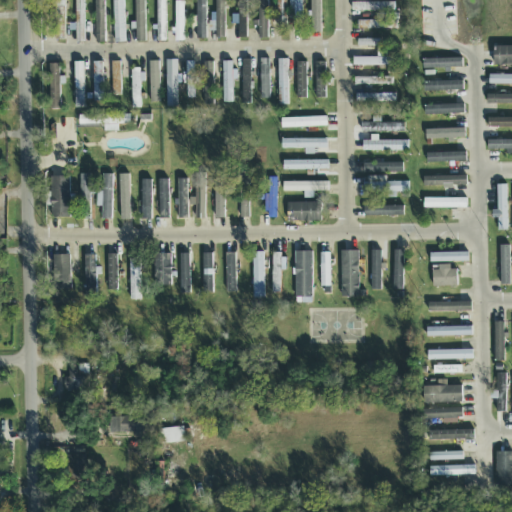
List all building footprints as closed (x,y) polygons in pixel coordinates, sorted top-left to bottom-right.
[(75,0),(75,25),(74,25),(74,43),(84,43),(83,0),(75,0)] [(95,0),(95,43),(105,43),(105,0),(95,0)] [(123,0),(112,0),(114,43),(124,43),(123,0)] [(135,0),(136,42),(146,42),(144,0),(135,0)] [(165,0),(156,0),(158,42),(166,42),(165,0)] [(207,39),(205,0),(196,0),(197,40),(207,39)] [(224,0),(215,0),(216,14),(210,14),(210,32),(216,32),(216,39),(225,39),(224,0)] [(246,0),(239,0),(238,0),(239,39),(248,38),(246,0)] [(259,0),(258,39),(268,40),(268,0),(259,0)] [(302,19),(301,0),(292,0),(293,20),(302,19)] [(321,33),(320,0),(310,0),(311,33),(321,33)] [(175,42),(184,42),(184,2),(175,2),(175,42)] [(351,4),(352,12),(394,12),(394,3),(351,4)] [(47,18),(38,18),(39,33),(47,33),(47,18)] [(397,22),(358,21),(357,30),(397,30),(397,22)] [(511,66),(511,47),(494,48),(494,66),(511,66)] [(354,67),(388,66),(388,58),(354,59),(354,67)] [(270,100),(270,59),(260,60),(261,100),(270,100)] [(462,59),(423,60),(423,69),(463,69),(462,59)] [(242,105),(251,105),(251,60),(243,60),(242,105)] [(288,106),(288,60),(278,60),(278,106),(288,106)] [(178,61),(168,61),(167,107),(177,108),(178,61)] [(75,108),(84,108),(83,62),(74,62),(75,108)] [(92,62),(93,102),(103,102),(102,62),(92,62)] [(120,62),(111,62),(112,95),(121,95),(120,62)] [(159,62),(150,62),(151,103),(160,103),(159,62)] [(195,62),(187,62),(186,99),(194,100),(195,62)] [(214,62),(204,63),(205,103),(215,103),(214,62)] [(232,80),(237,80),(237,70),(233,70),(232,62),(223,63),(223,104),(233,103),(232,80)] [(307,63),(297,63),(296,99),(306,99),(307,63)] [(326,63),(316,63),(315,99),(326,99),(326,63)] [(49,110),(60,110),(59,64),(48,64),(49,110)] [(140,82),(143,82),(143,69),(132,70),(133,109),(141,109),(140,82)] [(511,76),(489,76),(489,85),(511,85),(511,76)] [(392,86),(392,78),(356,78),(356,86),(392,86)] [(463,82),(424,83),(424,92),(463,91),(463,82)] [(395,94),(356,95),(356,103),(395,103),(395,94)] [(511,95),(488,96),(488,105),(511,104),(511,95)] [(464,105),(425,106),(425,116),(464,115),(464,105)] [(130,115),(79,116),(79,125),(104,125),(104,132),(119,131),(118,125),(130,125),(130,115)] [(327,118),(282,119),(282,128),(327,127),(327,118)] [(511,128),(511,118),(488,119),(488,129),(511,128)] [(362,133),(396,133),(397,124),(362,124),(362,133)] [(466,138),(465,130),(426,131),(426,140),(466,138)] [(408,142),(378,141),(379,136),(370,136),(370,142),(363,142),(363,152),(408,152),(408,142)] [(282,140),(282,149),(305,149),(305,155),(315,155),(315,149),(327,149),(327,140),(282,140)] [(511,140),(488,141),(488,151),(507,151),(507,155),(511,154),(511,140)] [(426,154),(427,164),(466,162),(466,153),(426,154)] [(329,170),(328,161),(283,162),(284,171),(329,170)] [(363,164),(363,174),(403,173),(403,163),(363,164)] [(249,173),(241,173),(241,193),(249,193),(249,173)] [(102,220),(111,220),(112,175),(102,174),(102,192),(97,192),(96,207),(102,207),(102,220)] [(89,175),(79,175),(80,220),(90,220),(89,195),(95,194),(95,184),(89,184),(89,175)] [(120,220),(130,220),(129,175),(119,175),(120,220)] [(190,206),(196,206),(196,220),(205,220),(206,175),(196,175),(196,199),(190,199),(190,206)] [(466,176),(423,177),(424,187),(467,187),(466,176)] [(69,177),(49,177),(50,218),(70,217),(69,177)] [(387,183),(386,177),(365,177),(365,194),(409,193),(409,182),(387,183)] [(266,195),(265,218),(276,219),(277,179),(270,178),(270,195),(266,195)] [(152,181),(143,180),(142,220),(151,221),(152,181)] [(168,180),(159,181),(160,220),(170,220),(168,180)] [(187,220),(188,180),(179,180),(178,219),(187,220)] [(215,219),(225,219),(226,180),(216,180),(215,219)] [(328,182),(283,183),(284,193),(304,192),(304,199),(313,198),(313,192),(329,192),(328,182)] [(498,211),(496,211),(496,231),(507,231),(506,186),(497,186),(498,211)] [(466,200),(424,199),(424,208),(466,209),(466,200)] [(239,218),(249,219),(249,201),(240,200),(239,218)] [(321,203),(288,204),(288,223),(322,222),(321,203)] [(404,207),(364,207),(364,217),(403,217),(404,207)] [(509,246),(499,247),(501,286),(511,286),(509,246)] [(382,251),(372,251),(371,291),(381,291),(381,270),(386,270),(386,259),(382,259),(382,251)] [(393,291),(403,291),(404,251),(394,251),(393,291)] [(312,252),(295,253),(295,299),(313,298),(312,252)] [(340,252),(342,298),(360,298),(358,252),(340,252)] [(263,253),(252,253),(254,299),(264,298),(263,253)] [(430,254),(431,263),(469,262),(468,253),(430,254)] [(117,255),(108,254),(107,291),(117,291),(117,255)] [(130,300),(140,300),(139,254),(129,254),(130,300)] [(213,254),(203,255),(204,294),(213,294),(213,254)] [(227,294),(237,293),(236,254),(226,254),(227,294)] [(281,271),(284,271),(285,254),(273,254),(272,293),(280,294),(281,271)] [(330,288),(330,254),(321,254),(321,288),(330,288)] [(95,255),(84,256),(85,301),(92,301),(92,297),(96,297),(95,255)] [(171,255),(154,255),(156,286),(172,286),(171,255)] [(180,295),(189,295),(191,255),(181,255),(180,295)] [(71,289),(70,256),(53,256),(54,290),(71,289)] [(433,288),(457,287),(457,268),(433,268),(433,288)] [(472,303),(428,303),(428,312),(471,313),(472,303)] [(447,323),(429,323),(429,338),(472,336),(472,327),(447,328),(447,323)] [(504,362),(504,323),(494,323),(495,363),(504,362)] [(428,352),(428,361),(473,360),(473,351),(428,352)] [(462,366),(433,367),(434,374),(462,374),(462,366)] [(505,374),(497,375),(497,392),(491,392),(491,400),(496,400),(497,413),(506,413),(505,374)] [(462,403),(462,386),(447,387),(447,381),(438,381),(438,387),(424,387),(424,404),(462,403)] [(422,410),(423,420),(462,419),(462,409),(422,410)] [(143,417),(109,418),(110,433),(143,433),(143,417)] [(160,444),(185,443),(184,429),(159,429),(160,444)] [(474,430),(431,432),(431,441),(475,440),(474,430)] [(429,454),(430,462),(463,461),(463,452),(429,454)] [(69,471),(85,471),(85,454),(69,453),(69,471)] [(511,453),(496,453),(496,487),(511,487),(511,453)] [(475,476),(475,466),(429,468),(429,477),(475,476)]
